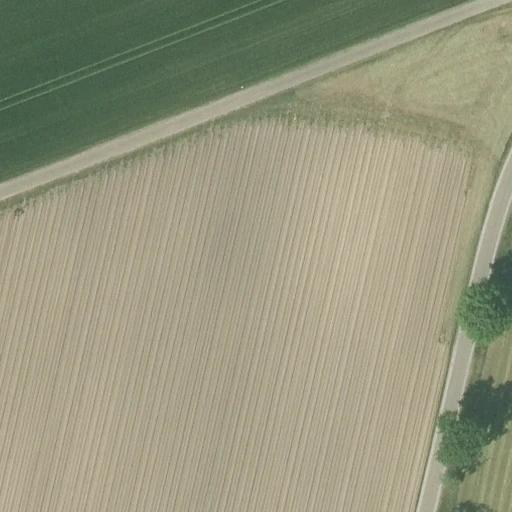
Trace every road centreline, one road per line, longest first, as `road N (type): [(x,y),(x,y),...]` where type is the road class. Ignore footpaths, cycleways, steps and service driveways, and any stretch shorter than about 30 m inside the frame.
road 1 (unclassified): [(0,194),(511,0)]
road 2 (unclassified): [(439,511),(511,210)]
